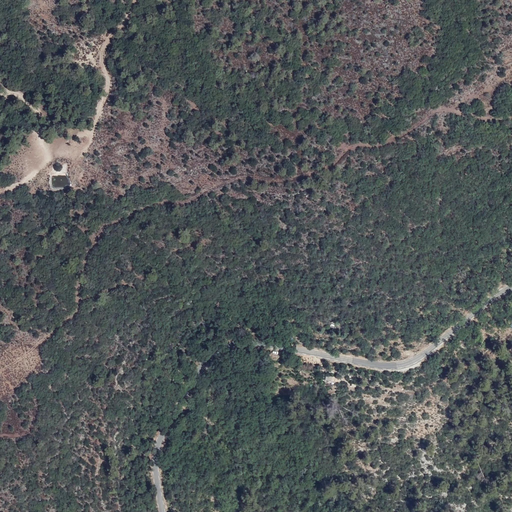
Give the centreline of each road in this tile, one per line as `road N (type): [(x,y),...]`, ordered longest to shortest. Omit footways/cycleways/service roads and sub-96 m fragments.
road 1 (tertiary): [(162,511),(158,446),(219,346),(406,362),(511,285)]
road 2 (track): [(47,155),(72,155),(89,144),(107,88),(102,52),(135,0)]
